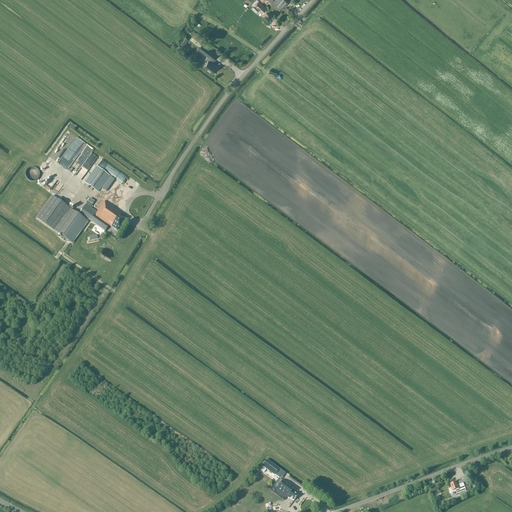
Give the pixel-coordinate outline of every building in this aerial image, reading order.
[(285,7),(278,1),(277,0),(266,0),(270,4),(272,2),(274,4),(281,11),(285,7)] [(262,14),(266,9),(258,1),(254,6),(262,14)] [(217,56),(209,49),(204,55),(207,57),(205,60),(207,62),(203,67),(213,74),(218,68),(211,62),(212,61),(213,61),(217,56)] [(67,137),(71,140),(74,136),(67,131),(58,142),(62,144),(67,137)] [(85,142),(73,160),(76,162),(75,164),(78,166),(86,153),(88,154),(93,147),(85,142)] [(59,154),(56,158),(54,157),(51,160),(55,163),(61,156),(59,154)] [(46,163),(42,169),(59,181),(61,178),(52,171),(54,168),(46,163)] [(109,176),(108,175),(97,167),(85,183),(97,192),(109,176)] [(128,176),(115,167),(110,174),(123,183),(128,176)] [(110,179),(105,186),(120,197),(125,189),(110,179)] [(72,244),(88,222),(87,221),(88,219),(80,213),(78,215),(52,196),(36,218),(72,244)] [(97,212),(90,208),(95,201),(90,198),(80,213),(88,219),(105,231),(109,226),(111,227),(112,227),(117,231),(124,221),(119,217),(121,213),(104,201),(97,212)] [(275,476),(279,470),(267,460),(262,467),(275,476)] [(284,482),(278,491),(291,500),(295,503),(299,498),(295,495),(297,492),(284,482)] [(451,487),(449,488),(451,493),(456,492),(457,494),(466,491),(464,483),(457,486),(456,483),(451,485),(451,487)] [(285,501),(277,495),(273,502),(281,507),(285,501)] [(266,499),(262,504),(273,511),(274,511),(278,507),(266,499)]
